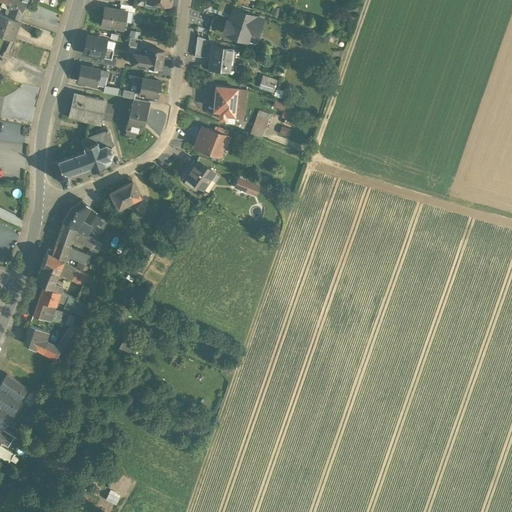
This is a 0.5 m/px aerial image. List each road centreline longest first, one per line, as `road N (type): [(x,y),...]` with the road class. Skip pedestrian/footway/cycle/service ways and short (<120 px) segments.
road 1 (track): [(187,511),(366,0)]
road 2 (residential): [(39,197),(93,186),(164,143),(176,108),(185,0)]
road 3 (track): [(311,158),(511,216)]
road 4 (residential): [(78,0),(42,125),(39,197)]
